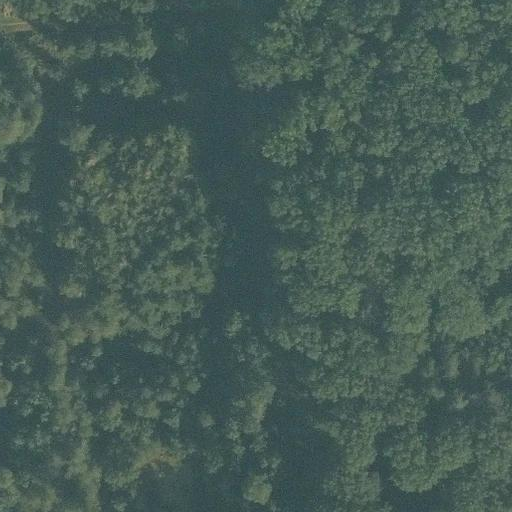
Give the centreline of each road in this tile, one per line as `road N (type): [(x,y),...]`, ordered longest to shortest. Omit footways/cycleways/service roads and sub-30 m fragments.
road 1 (unclassified): [(254,0),(331,511)]
road 2 (track): [(0,21),(145,0)]
